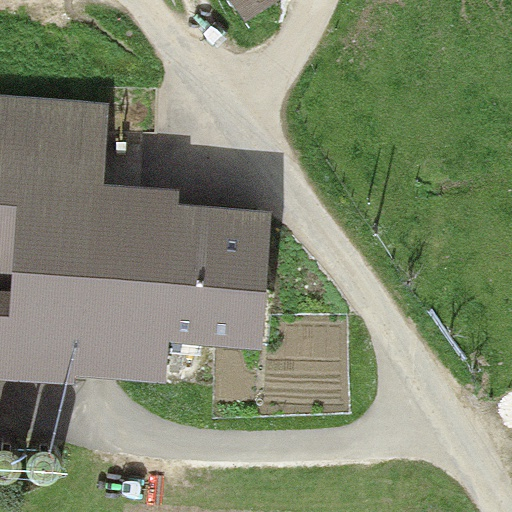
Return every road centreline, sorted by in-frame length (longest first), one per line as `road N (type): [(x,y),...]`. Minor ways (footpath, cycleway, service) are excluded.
road 1 (residential): [(449,422),(344,263),(136,0)]
road 2 (residential): [(127,431),(280,444),(350,441),(449,422)]
